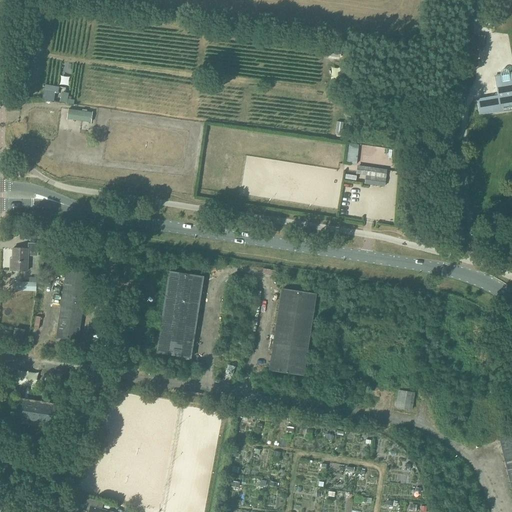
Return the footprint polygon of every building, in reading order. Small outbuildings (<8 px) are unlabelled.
[(486,36),(473,35),(472,48),(484,49),(486,36)] [(498,97),(477,101),(480,115),(480,114),(501,110),(500,107),(509,105),(510,107),(511,106),(511,73),(509,74),(509,73),(508,72),(506,71),(504,71),(503,72),(501,73),(501,75),(501,76),(494,77),(498,97)] [(45,85),(43,100),(54,102),(55,93),(59,94),(60,87),(57,87),(45,85)] [(68,109),(67,118),(91,122),(92,113),(76,111),(68,109)] [(345,163),(357,164),(358,146),(347,145),(345,163)] [(367,167),(365,183),(384,186),(386,170),(367,167)] [(38,256),(38,243),(28,243),(28,249),(13,248),(12,259),(10,260),(10,270),(27,271),(28,255),(38,256)] [(78,342),(88,271),(66,268),(56,339),(78,342)] [(190,359),(202,277),(169,273),(156,354),(190,359)] [(16,282),(16,291),(36,291),(37,291),(37,287),(37,282),(36,282),(29,282),(16,282)] [(15,329),(14,337),(23,339),(24,330),(15,329)] [(52,429),(55,406),(15,400),(13,415),(11,415),(11,417),(13,417),(12,423),(52,429)] [(89,511),(109,511),(102,510),(104,502),(83,497),(81,504),(91,507),(89,511)]
